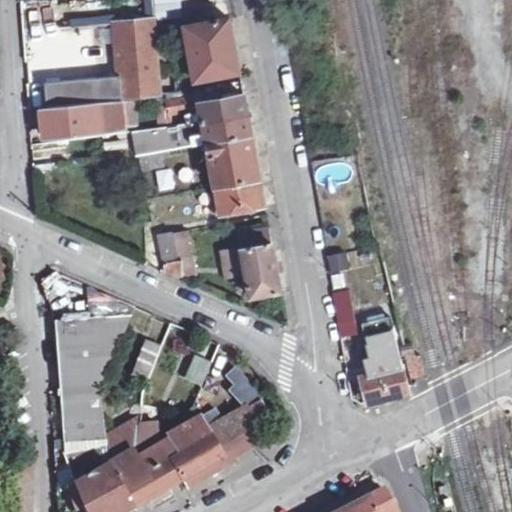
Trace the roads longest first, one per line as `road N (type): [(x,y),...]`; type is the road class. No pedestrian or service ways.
road 1 (unclassified): [(314,374),(257,0)]
road 2 (unclassified): [(22,242),(314,374)]
road 3 (unclassified): [(22,242),(43,511)]
road 4 (unclassified): [(8,0),(22,242)]
road 5 (residential): [(387,428),(511,369)]
road 6 (residential): [(223,511),(335,453)]
